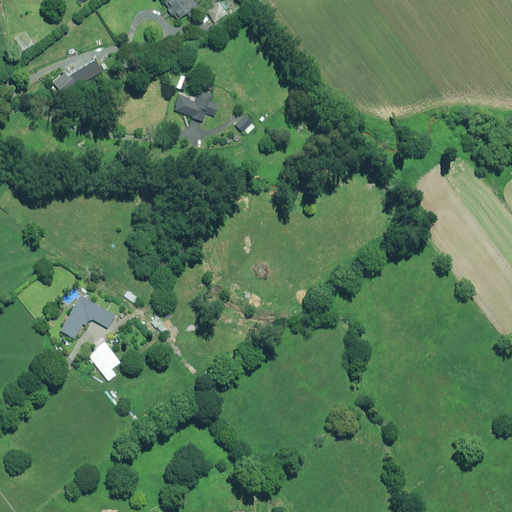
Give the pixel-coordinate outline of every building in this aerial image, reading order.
[(190,18),(200,10),(192,0),(166,0),(166,1),(172,9),(169,12),(172,16),(175,14),(179,19),(187,13),(190,18)] [(227,14),(219,3),(207,12),(215,23),(227,14)] [(34,44),(24,32),(14,39),(20,46),(14,51),(18,56),(34,44)] [(74,83),(65,72),(53,83),(61,93),(74,83)] [(174,110),(205,123),(206,120),(204,119),(207,114),(214,117),(219,105),(210,101),(213,96),(200,90),(195,102),(180,96),(174,110)] [(248,134),(255,127),(252,124),(253,123),(245,115),(235,125),(242,133),(244,131),(248,134)] [(225,140),(225,141),(225,142),(226,143),(227,144),(228,145),(229,145),(230,145),(231,145),(231,144),(232,144),(233,143),(233,142),(233,141),(233,140),(233,139),(233,138),(232,138),(232,137),(231,137),(230,136),(229,136),(228,136),(228,137),(227,137),(226,137),(226,138),(225,139),(225,140)] [(139,299),(128,291),(124,297),(136,304),(139,299)] [(114,316),(80,297),(60,331),(74,339),(83,324),(86,326),(89,322),(93,320),(107,328),(114,316)] [(158,317),(151,322),(156,329),(158,327),(161,332),(166,328),(158,317)] [(106,343),(89,357),(109,381),(117,375),(112,369),(121,362),(106,343)]
